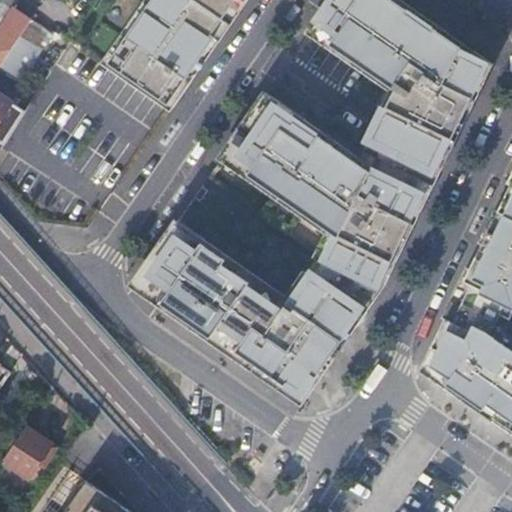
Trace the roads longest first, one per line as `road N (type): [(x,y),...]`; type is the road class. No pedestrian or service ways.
road 1 (residential): [(285,0),(88,290)]
road 2 (primary): [(226,507),(0,257)]
road 3 (residential): [(381,389),(511,110)]
road 4 (residential): [(334,457),(88,290)]
road 5 (residential): [(0,312),(181,511)]
road 6 (residential): [(511,479),(381,389)]
road 7 (residential): [(88,290),(0,194)]
